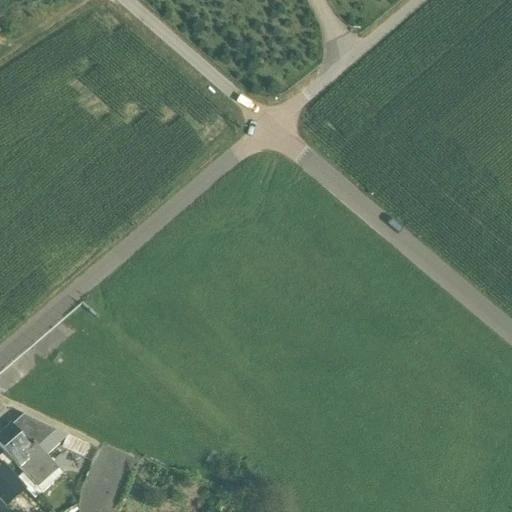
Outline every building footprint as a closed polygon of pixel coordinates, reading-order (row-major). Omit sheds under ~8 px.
[(511,401),(509,400),(490,440),(511,450),(511,401)] [(55,433),(22,417),(9,429),(27,449),(32,444),(37,449),(55,433)] [(27,449),(9,429),(0,437),(0,448),(12,463),(20,457),(27,450),(27,449)] [(55,433),(37,449),(44,457),(46,455),(66,438),(55,433)] [(511,457),(511,450),(490,440),(483,454),(508,466),(511,457)] [(37,449),(32,444),(27,449),(27,450),(20,457),(27,464),(19,471),(34,488),(57,467),(46,455),(44,457),(37,449)] [(20,457),(12,463),(19,471),(27,464),(20,457)] [(0,471),(0,506),(3,510),(24,491),(4,468),(0,471)]
